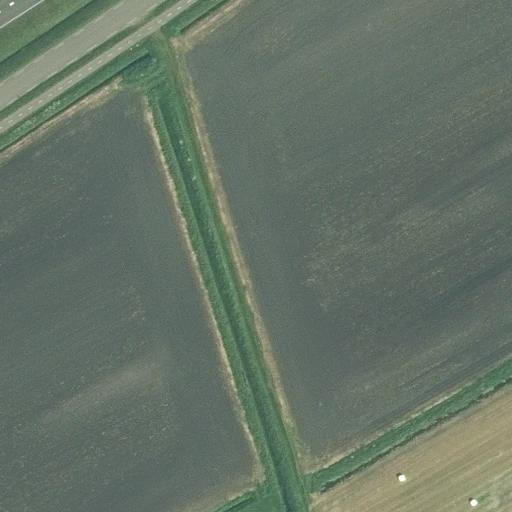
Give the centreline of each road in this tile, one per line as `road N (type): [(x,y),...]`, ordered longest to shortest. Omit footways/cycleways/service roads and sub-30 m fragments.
road 1 (track): [(306,511),(176,85),(150,27)]
road 2 (tertiary): [(0,98),(146,0)]
